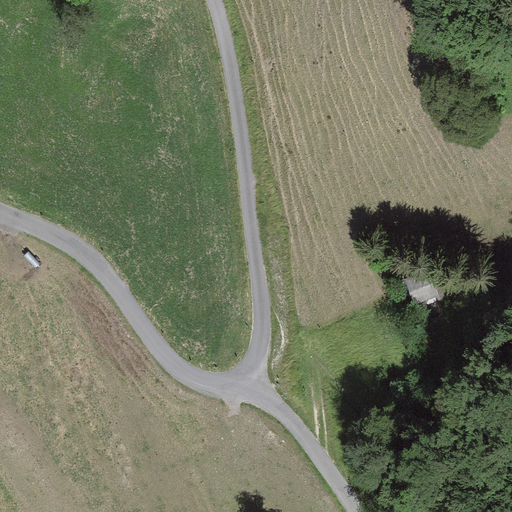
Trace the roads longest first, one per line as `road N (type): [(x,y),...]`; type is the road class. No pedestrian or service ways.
road 1 (residential): [(0,213),(86,254),(158,346),(198,381),(243,381),(283,413),(357,511)]
road 2 (track): [(215,0),(238,105),(259,276),(260,360),(243,381)]
